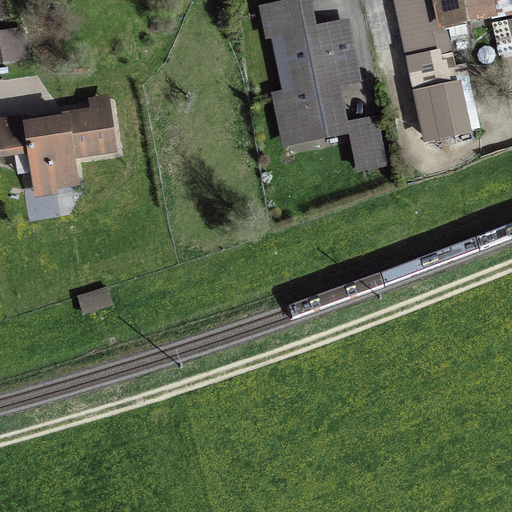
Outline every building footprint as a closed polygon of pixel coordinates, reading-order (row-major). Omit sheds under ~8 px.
[(0,0),(0,18),(8,16),(5,0),(0,0)] [(297,0),(259,7),(265,40),(270,39),(316,27),(311,0),(297,0)] [(410,60),(451,51),(449,40),(440,0),(397,0),(410,60)] [(440,0),(449,40),(469,36),(465,20),(509,11),(507,0),(440,0)] [(270,39),(281,92),(342,88),(362,83),(349,20),(316,27),(270,39)] [(0,35),(0,61),(28,56),(23,31),(0,35)] [(465,64),(454,67),(451,51),(410,60),(427,139),(466,131),(465,125),(477,122),(465,64)] [(347,123),(342,88),(281,92),(271,94),(282,150),(349,135),(347,123)] [(77,183),(73,157),(115,150),(109,109),(28,121),(25,119),(0,122),(0,141),(2,156),(29,152),(35,190),(77,183)] [(349,135),(357,174),(389,167),(378,117),(347,123),(349,135)] [(79,296),(84,313),(111,305),(106,288),(79,296)]
